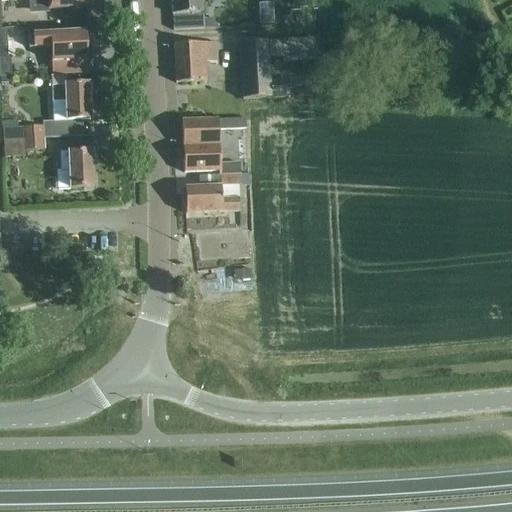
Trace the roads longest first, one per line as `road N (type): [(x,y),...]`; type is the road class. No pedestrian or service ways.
road 1 (trunk): [(511,479),(0,499)]
road 2 (unclassified): [(143,369),(207,405),(260,414),(511,399)]
road 3 (tertiary): [(143,369),(159,275),(144,0)]
road 4 (tertiary): [(0,416),(36,415),(100,395),(143,369)]
